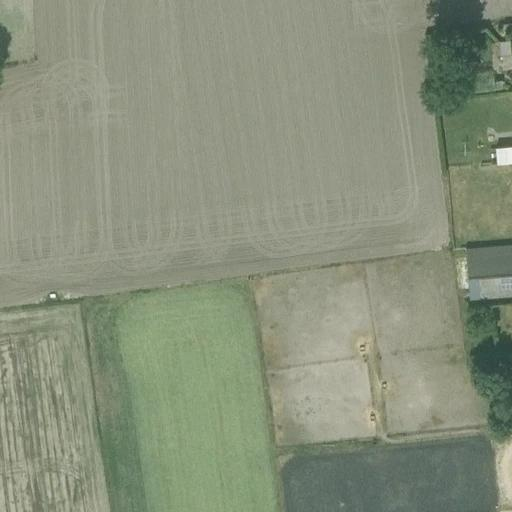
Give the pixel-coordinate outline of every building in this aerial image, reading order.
[(490,64),(499,63),(499,68),(511,67),(509,40),(488,43),(490,64)] [(462,93),(502,88),(501,80),(492,81),(491,70),(460,73),(462,93)] [(441,136),(476,132),(473,106),(438,110),(441,136)] [(511,145),(494,147),(496,164),(511,162),(511,145)] [(511,244),(464,248),(468,299),(511,295),(511,244)]
